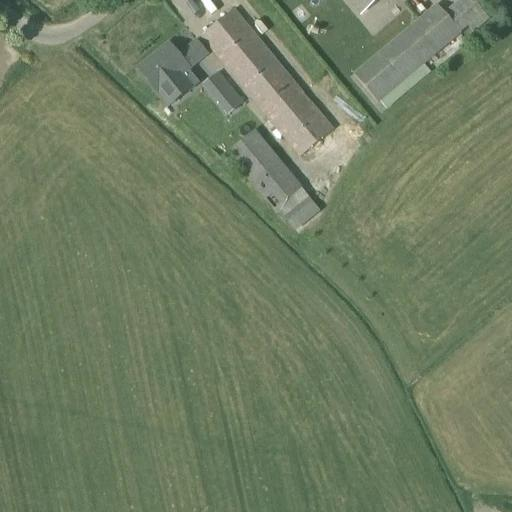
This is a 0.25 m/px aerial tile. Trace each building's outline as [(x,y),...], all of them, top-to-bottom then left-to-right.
[(346,0),(361,17),(381,0),(346,0)] [(423,65),(457,37),(468,28),(473,35),(489,21),(471,0),(462,0),(453,9),(445,15),(437,5),(353,76),(379,105),(381,104),(386,111),(430,74),(428,71),(423,65)] [(301,160),(334,132),(234,11),(200,40),(301,160)] [(209,56),(195,40),(177,55),(169,45),(138,71),(159,96),(189,70),(191,72),(209,56)] [(204,86),(216,100),(231,89),(219,74),(204,86)] [(320,213),(309,199),(302,190),(303,189),(255,131),(225,155),(273,214),(274,213),(285,226),(287,224),(296,233),(320,213)]
